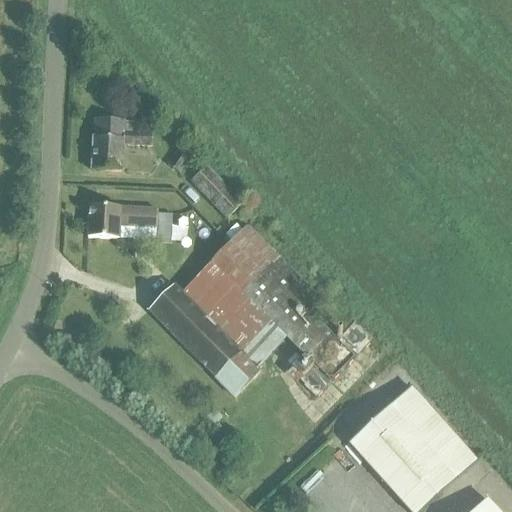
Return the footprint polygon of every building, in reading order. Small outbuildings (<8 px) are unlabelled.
[(96,122),(95,139),(93,139),(91,171),(122,172),(123,146),(151,148),(152,134),(138,133),(138,124),(125,124),(125,123),(96,122)] [(166,165),(184,176),(194,159),(188,155),(190,152),(177,145),(166,165)] [(191,183),(224,218),(239,204),(205,169),(191,183)] [(156,211),(89,207),(87,239),(133,241),(134,228),(155,229),(156,211)] [(248,229),(182,295),(244,357),(274,328),(287,341),(303,357),(292,368),(301,378),(298,380),(303,385),(303,386),(311,394),(309,397),(311,399),(313,397),(315,398),(372,341),(354,324),(342,337),(341,336),(342,335),(342,334),(341,333),(341,332),(340,331),(339,331),(338,331),(337,331),(336,331),(336,332),(335,332),(335,333),(335,334),(335,335),(330,336),(309,315),(322,302),(248,229)] [(244,357),(182,295),(174,287),(148,313),(235,398),(260,373),(258,370),(244,357)] [(258,370),(287,341),(274,328),(244,357),(258,370)] [(91,354),(83,363),(114,388),(122,378),(91,354)] [(421,511),(476,463),(411,389),(348,445),(408,511),(421,511)] [(347,422),(356,432),(369,420),(361,410),(347,422)] [(249,427),(243,437),(256,444),(262,434),(249,427)] [(496,511),(486,501),(474,511),(496,511)]
